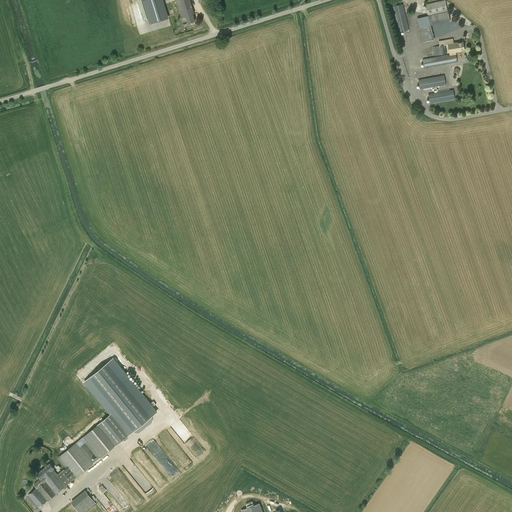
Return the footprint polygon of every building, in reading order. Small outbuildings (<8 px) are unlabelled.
[(149,0),(156,21),(168,17),(162,0),(149,0)] [(176,0),(176,1),(178,0),(182,14),(184,13),(187,23),(195,21),(193,14),(194,14),(189,0),(176,0)] [(444,0),(425,4),(428,16),(417,18),(423,42),(434,40),(430,25),(450,21),(445,0),(444,0)] [(403,4),(393,6),(399,32),(409,30),(403,4)] [(439,41),(440,45),(433,47),(434,56),(447,54),(445,44),(448,44),(450,56),(456,55),(455,52),(464,50),(463,41),(453,43),(453,39),(439,41)] [(457,62),(456,55),(449,56),(448,54),(423,59),(424,68),(457,62)] [(446,85),(444,75),(418,80),(420,89),(446,85)] [(455,99),(453,89),(428,94),(430,104),(455,99)] [(110,415),(81,438),(99,459),(156,413),(113,360),(85,382),(110,415)] [(58,475),(53,469),(54,468),(50,464),(37,474),(40,478),(34,484),(37,488),(28,495),(39,508),(47,501),(75,478),(95,462),(77,441),(57,458),(66,469),(58,475)] [(79,511),(85,511),(96,503),(85,490),(71,502),(72,503),(79,511)] [(262,511),(259,500),(241,507),(242,511),(262,511)]
